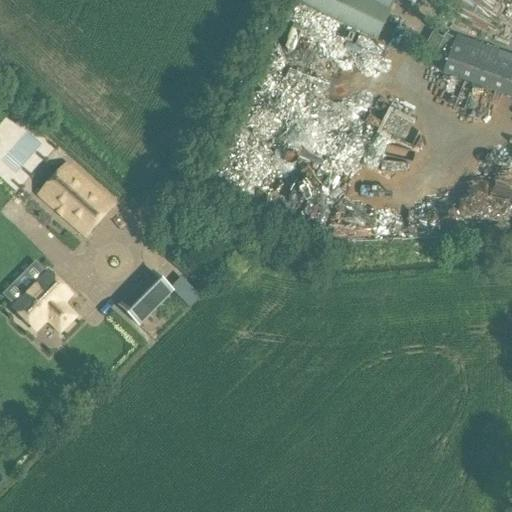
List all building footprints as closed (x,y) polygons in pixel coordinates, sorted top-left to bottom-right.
[(358,0),(289,0),(290,1),(376,43),(389,17),(396,20),(396,18),(358,0)] [(446,0),(441,16),(485,32),(496,0),(446,0)] [(511,57),(457,38),(443,76),(511,100),(511,57)] [(21,116),(14,109),(7,117),(15,123),(21,116)] [(69,164),(39,199),(85,239),(115,205),(69,164)] [(166,234),(153,249),(187,280),(200,266),(166,234)] [(11,307),(9,309),(15,315),(16,320),(26,329),(31,330),(35,334),(47,323),(58,334),(61,336),(80,317),(78,315),(67,304),(74,296),(48,270),(44,274),(11,307)] [(152,273),(117,308),(139,330),(173,294),(152,273)]
